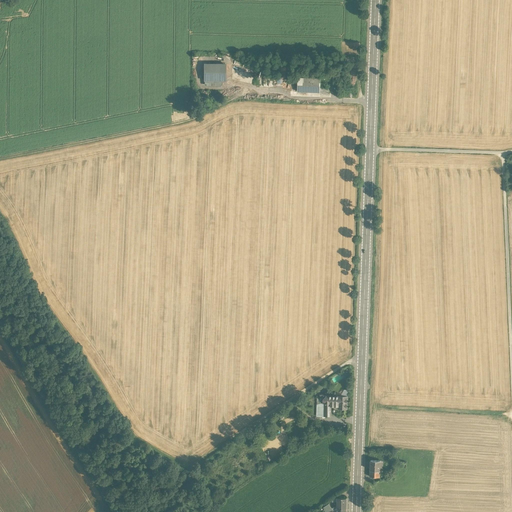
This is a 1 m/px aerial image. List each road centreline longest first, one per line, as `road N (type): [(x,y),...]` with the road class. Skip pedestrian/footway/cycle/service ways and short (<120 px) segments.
road 1 (secondary): [(356,511),(375,0)]
road 2 (track): [(0,212),(42,300),(128,428),(189,466)]
road 3 (track): [(0,161),(187,125),(267,94)]
road 4 (track): [(129,510),(0,315)]
road 5 (track): [(361,359),(189,466)]
road 6 (track): [(503,153),(511,289)]
